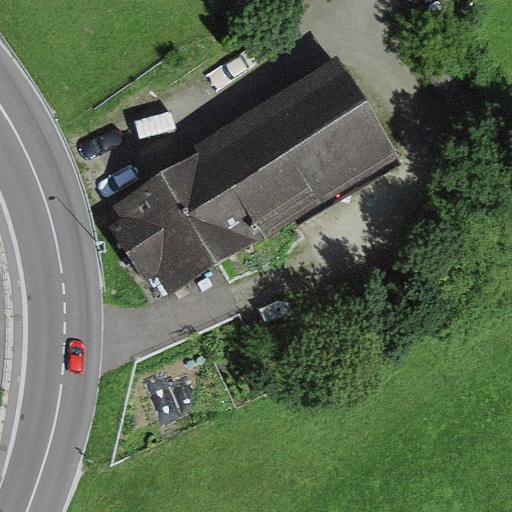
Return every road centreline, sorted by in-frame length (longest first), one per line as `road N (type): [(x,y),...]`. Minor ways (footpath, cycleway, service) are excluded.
road 1 (primary): [(31,511),(64,409),(74,308),(52,192),(0,94)]
road 2 (track): [(52,192),(99,176),(362,0)]
